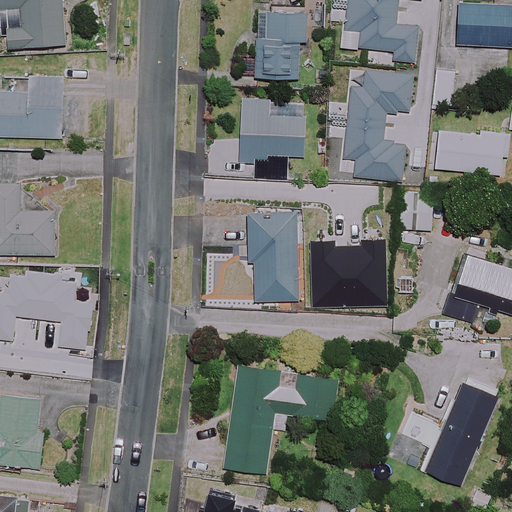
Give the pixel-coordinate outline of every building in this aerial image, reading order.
[(0,0),(0,21),(2,51),(66,46),(62,0),(0,0)] [(352,0),(352,1),(363,1),(359,19),(394,19),(394,36),(412,43),(424,36),(424,0),(352,0)] [(511,0),(495,0),(495,4),(458,2),(455,43),(511,47),(511,0)] [(307,6),(258,3),(256,56),(240,56),(239,76),(298,79),(299,41),(305,42),(307,6)] [(412,43),(372,39),(371,49),(353,47),(345,127),(362,128),(360,151),(408,155),(411,120),(387,117),(391,80),(409,82),(412,43)] [(455,71),(434,70),(432,106),(452,107),(455,71)] [(62,78),(28,77),(27,93),(0,92),(0,135),(60,138),(62,78)] [(306,101),(243,99),(239,163),(267,164),(267,154),(303,156),(306,101)] [(507,156),(508,132),(480,131),(480,134),(434,132),(433,170),(499,173),(500,156),(507,156)] [(0,253),(56,255),(58,209),(24,208),(24,185),(0,184),(0,253)] [(432,194),(401,192),(398,228),(430,230),(432,194)] [(374,243),(376,196),(334,194),(332,241),(374,243)] [(296,299),(295,211),(248,212),(248,260),(254,260),(254,299),(296,299)] [(469,320),(475,303),(511,315),(511,270),(468,256),(458,285),(452,283),(442,311),(469,320)] [(40,298),(0,293),(0,355),(46,360),(49,333),(37,332),(40,298)] [(338,375),(239,361),(225,468),(266,473),(272,427),(285,429),(287,414),(332,420),(338,375)] [(498,392),(462,377),(423,470),(459,485),(498,392)] [(40,397),(2,393),(0,416),(0,462),(39,467),(42,432),(37,431),(40,397)] [(359,466),(339,461),(332,487),(353,492),(359,466)] [(28,511),(30,492),(0,489),(0,511),(28,511)]
